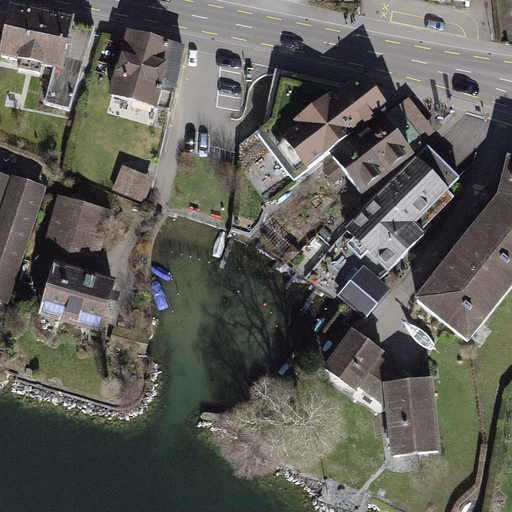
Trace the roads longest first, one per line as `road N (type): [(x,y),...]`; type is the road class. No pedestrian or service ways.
road 1 (primary): [(361,49),(118,0)]
road 2 (primary): [(361,49),(511,84)]
